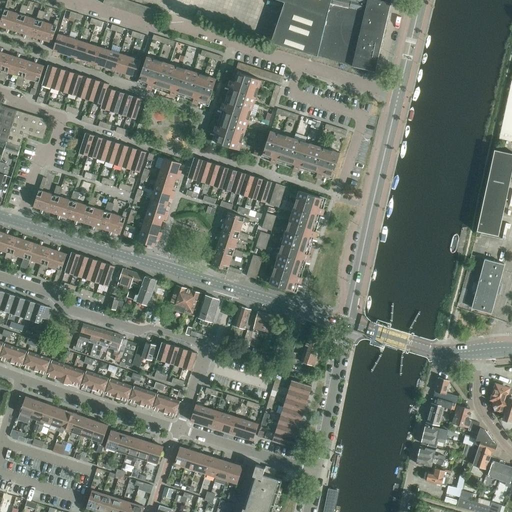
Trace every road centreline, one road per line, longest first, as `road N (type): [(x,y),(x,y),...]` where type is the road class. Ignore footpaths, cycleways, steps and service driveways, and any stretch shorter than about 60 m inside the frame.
road 1 (residential): [(178,429),(205,351),(198,342),(83,315),(48,291),(0,275)]
road 2 (residential): [(65,0),(151,27),(184,26),(300,64)]
road 3 (unclassified): [(346,323),(397,97)]
road 4 (residential): [(17,222),(226,287)]
road 5 (residential): [(178,429),(0,370)]
road 6 (residential): [(17,222),(61,119),(0,92)]
road 7 (residential): [(343,182),(362,117),(291,94),(300,64)]
road 8 (residential): [(316,472),(178,429)]
road 9 (residential): [(401,511),(435,375)]
road 10 (residential): [(316,472),(342,342)]
road 11 (unclassified): [(226,287),(346,323)]
